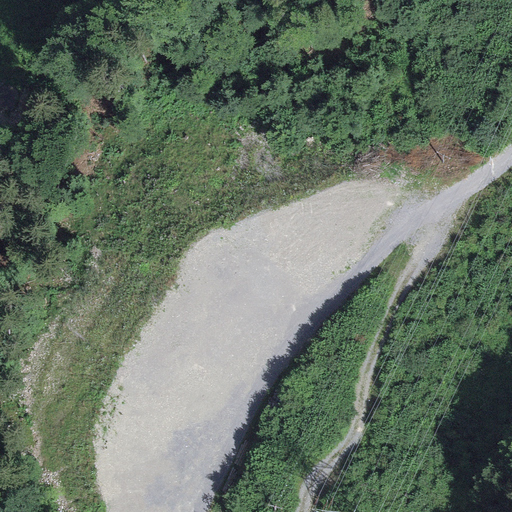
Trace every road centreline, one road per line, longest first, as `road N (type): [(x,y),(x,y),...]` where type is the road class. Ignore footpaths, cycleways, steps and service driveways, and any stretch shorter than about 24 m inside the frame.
road 1 (track): [(511,156),(452,202),(414,211),(387,237),(287,350),(196,511)]
road 2 (track): [(452,202),(381,331),(355,432),(313,478),(302,511)]
